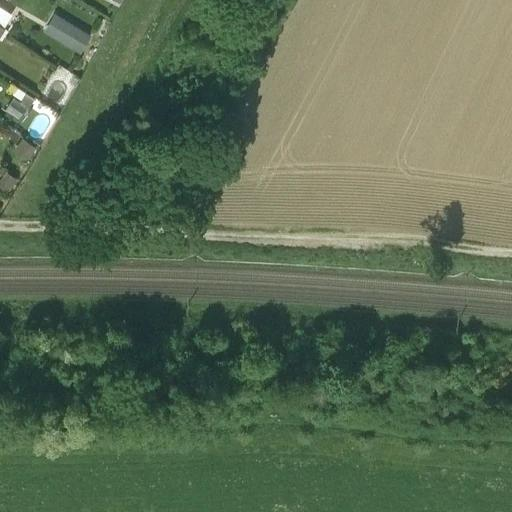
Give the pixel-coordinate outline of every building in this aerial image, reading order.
[(81,52),(90,32),(51,14),(42,34),(81,52)] [(57,79),(42,106),(58,115),(72,87),(57,79)] [(21,124),(35,103),(26,98),(21,105),(14,101),(5,114),(21,124)] [(22,143),(13,158),(26,166),(35,152),(22,143)] [(0,189),(8,196),(14,189),(17,184),(6,176),(0,183),(0,189)]
